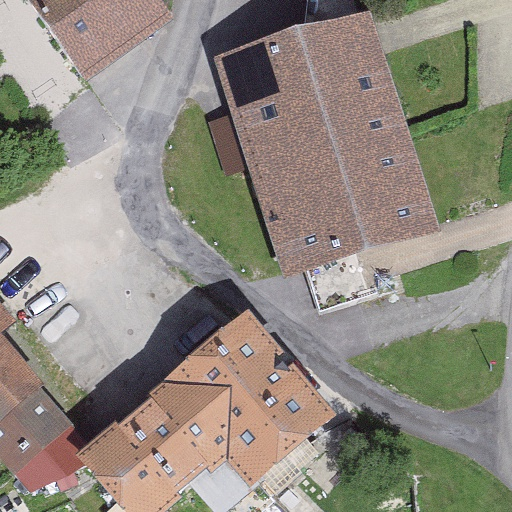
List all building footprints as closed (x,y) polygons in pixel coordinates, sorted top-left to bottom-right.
[(0,0),(0,11),(56,91),(156,22),(140,0),(0,0)] [(231,183),(388,144),(358,25),(201,65),(231,183)] [(231,183),(256,283),(413,243),(388,144),(231,183)] [(220,327),(34,473),(65,511),(134,511),(190,468),(213,497),(300,428),(220,327)] [(0,476),(54,431),(0,366),(0,476)]
